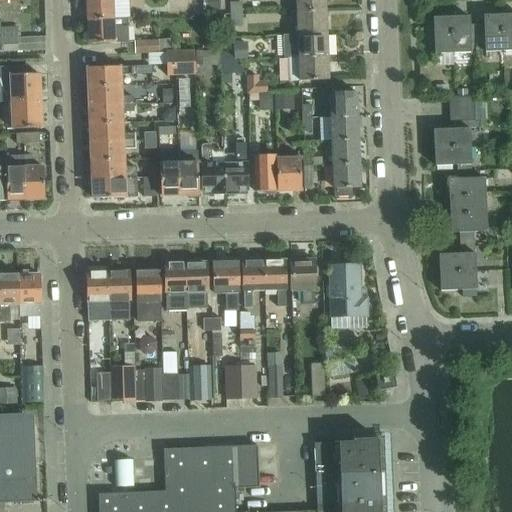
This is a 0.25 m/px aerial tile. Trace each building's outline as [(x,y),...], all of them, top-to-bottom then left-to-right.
[(114,20),(113,0),(86,0),(88,20),(114,20)] [(325,12),(324,0),(296,0),(297,13),(325,12)] [(242,15),(241,4),(230,4),(231,16),(242,15)] [(326,35),(325,12),(297,13),(298,36),(326,35)] [(242,27),(242,15),(231,16),(231,28),(242,27)] [(511,15),(501,16),(503,52),(511,51),(511,15)] [(503,52),(501,16),(484,17),(484,26),(477,26),(477,40),(485,39),(485,53),(503,52)] [(453,54),(451,18),(434,19),(434,28),(427,28),(427,42),(434,42),(435,55),(453,54)] [(477,40),(477,26),(470,27),(469,18),(451,18),(453,54),(471,54),(470,40),(477,40)] [(129,44),(127,19),(114,20),(88,20),(89,45),(129,44)] [(0,52),(18,52),(18,39),(18,29),(0,29),(0,52)] [(327,58),(326,35),(298,36),(283,37),(284,59),(290,59),(327,58)] [(159,53),(159,42),(135,43),(135,55),(159,53)] [(247,59),(247,45),(234,46),(234,60),(247,59)] [(245,74),(235,61),(232,57),(221,51),(219,54),(197,54),(196,66),(223,65),(223,75),(245,74)] [(195,77),(195,52),(167,53),(167,77),(195,77)] [(328,81),(327,58),(290,59),(291,82),(300,82),(328,81)] [(121,87),(121,76),(152,75),(152,67),(87,69),(88,88),(121,87)] [(41,103),(40,75),(10,77),(11,92),(0,92),(1,104),(11,104),(41,103)] [(268,82),(266,82),(260,82),(260,76),(248,76),(248,94),(268,93),(268,82)] [(181,83),(182,107),(191,106),(190,82),(181,83)] [(122,99),(121,87),(88,88),(89,108),(133,106),(133,98),(122,99)] [(358,119),(357,94),(330,94),(331,120),(358,119)] [(273,110),(272,95),(259,96),(260,111),(273,110)] [(294,111),(293,96),(274,97),(275,112),(294,111)] [(475,111),(474,98),(467,98),(457,98),(449,99),(450,111),(475,111)] [(42,129),(41,103),(11,104),(12,130),(42,129)] [(123,125),(122,113),(133,113),(133,106),(89,108),(90,126),(123,125)] [(311,120),(311,107),(302,107),(303,121),(311,120)] [(475,122),(475,111),(450,111),(450,123),(455,123),(475,122)] [(359,141),(358,119),(331,120),(332,142),(359,141)] [(312,132),(311,120),(303,121),(303,132),(312,132)] [(471,148),(470,130),(481,130),(481,122),(475,122),(455,123),(456,130),(434,131),(435,149),(471,148)] [(123,135),(123,125),(90,126),(90,144),(135,143),(134,135),(123,135)] [(175,129),(159,129),(159,138),(175,137),(175,129)] [(40,144),(39,134),(31,135),(32,145),(40,144)] [(24,145),(32,145),(31,135),(23,135),(24,145)] [(360,165),(359,141),(332,142),(333,166),(360,165)] [(124,161),(124,150),(135,150),(135,143),(90,144),(91,162),(124,161)] [(247,192),(246,145),(236,145),(236,156),(224,156),(224,165),(225,196),(239,196),(239,192),(247,192)] [(225,196),(224,165),(212,165),(211,146),(201,146),(203,193),(211,193),(211,197),(225,196)] [(472,174),(471,148),(435,149),(435,167),(457,166),(458,174),(472,174)] [(199,197),(198,152),(179,153),(180,197),(199,197)] [(180,197),(179,153),(172,153),(172,164),(160,165),(161,198),(180,197)] [(313,167),(312,154),(303,154),(304,167),(313,167)] [(278,192),(278,156),(254,157),(255,193),(265,193),(267,195),(274,195),(276,192),(278,192)] [(301,192),(300,156),(278,156),(278,192),(280,192),(282,195),(289,194),(291,192),(301,192)] [(24,202),(23,157),(17,157),(17,169),(3,169),(5,202),(24,202)] [(45,201),(44,168),(32,168),(32,157),(23,157),(24,202),(45,201)] [(136,180),(136,169),(125,169),(124,161),(91,162),(92,181),(136,180)] [(361,189),(360,165),(333,166),(334,190),(334,202),(352,202),(352,189),(361,189)] [(313,179),(313,167),(304,167),(304,179),(313,179)] [(157,179),(157,168),(147,169),(147,179),(157,179)] [(486,198),(485,180),(472,180),(472,174),(458,174),(458,181),(449,181),(450,199),(486,198)] [(157,198),(157,179),(147,179),(144,179),(144,198),(157,198)] [(137,198),(136,180),(92,181),(93,200),(137,198)] [(486,216),(486,198),(450,199),(451,217),(486,216)] [(487,233),(486,216),(451,217),(451,234),(460,234),(461,248),(475,247),(474,233),(487,233)] [(476,274),(475,247),(461,248),(461,256),(439,256),(440,275),(476,274)] [(286,308),(285,261),(264,262),(265,292),(277,292),(278,308),(286,308)] [(315,293),(314,261),(291,261),(292,294),(303,293),(303,306),(315,306),(315,305),(319,305),(319,293),(315,293)] [(265,292),(264,262),(244,262),(245,309),(253,309),(252,292),(265,292)] [(239,312),(237,263),(214,263),(215,295),(226,295),(226,313),(239,312)] [(186,312),(186,294),(185,264),(165,265),(166,312),(186,312)] [(207,306),(206,264),(185,264),(186,294),(199,294),(199,306),(207,306)] [(361,300),(360,266),(330,267),(331,308),(326,308),(326,318),(331,318),(332,329),(350,328),(349,319),(367,318),(367,300),(361,300)] [(161,322),(160,272),(137,272),(138,323),(161,322)] [(108,303),(107,273),(87,274),(89,323),(97,323),(96,304),(108,303)] [(130,321),(129,273),(107,273),(108,303),(110,303),(110,321),(130,321)] [(477,298),(476,274),(440,275),(441,292),(463,291),(463,299),(477,298)] [(40,318),(39,275),(19,276),(20,306),(32,305),(32,318),(40,318)] [(20,306),(19,276),(0,276),(0,323),(11,323),(10,306),(20,306)] [(255,331),(255,319),(251,319),(251,315),(240,315),(240,331),(255,331)] [(212,332),(212,320),(203,320),(203,332),(212,332)] [(221,332),(221,320),(212,320),(212,332),(221,332)] [(222,358),(221,335),(212,336),(213,358),(222,358)] [(351,361),(326,366),(329,377),(353,373),(351,361)] [(283,397),(282,365),(268,365),(269,398),(283,397)] [(325,397),(324,377),(323,365),(311,366),(312,398),(325,397)] [(255,366),(239,367),(241,400),(256,399),(255,377),(255,366)] [(239,367),(224,368),(225,379),(226,401),(241,400),(239,367)] [(135,369),(110,369),(110,374),(110,380),(111,400),(111,402),(136,402),(135,384),(135,376),(135,369)] [(160,370),(145,371),(146,402),(161,402),(160,370)] [(397,389),(393,372),(375,375),(379,392),(397,389)] [(111,400),(110,380),(110,374),(96,375),(97,389),(91,389),(91,403),(111,402),(111,400)] [(179,402),(178,376),(163,376),(163,402),(179,402)] [(43,403),(43,385),(22,385),(23,404),(43,403)] [(15,388),(0,388),(0,404),(16,404),(15,388)] [(26,462),(24,417),(0,417),(0,504),(47,503),(47,501),(37,501),(35,462),(26,462)] [(380,473),(379,440),(353,441),(353,443),(314,445),(316,476),(380,473)] [(258,447),(234,448),(234,462),(258,461),(258,447)] [(200,449),(164,451),(166,493),(166,511),(236,511),(235,490),(235,476),(234,462),(234,448),(233,448),(200,449)] [(132,488),(131,461),(116,462),(117,488),(132,488)] [(258,461),(234,462),(235,476),(259,475),(258,461)] [(381,511),(381,503),(380,473),(316,476),(317,511),(381,511)] [(259,475),(235,476),(235,490),(240,490),(259,489),(259,475)] [(166,511),(166,493),(98,496),(99,511),(166,511)]
